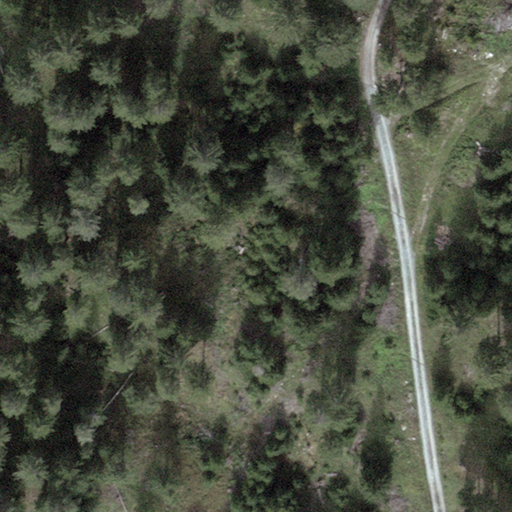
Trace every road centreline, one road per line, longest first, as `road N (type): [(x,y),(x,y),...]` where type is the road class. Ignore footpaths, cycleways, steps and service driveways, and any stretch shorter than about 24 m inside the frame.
road 1 (track): [(442,511),(372,78),(385,0)]
road 2 (track): [(381,119),(511,57)]
